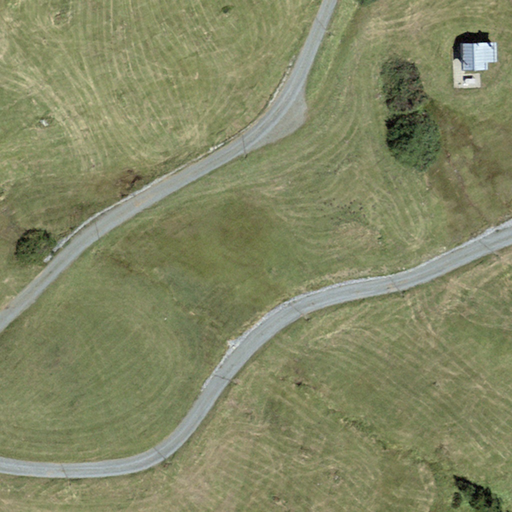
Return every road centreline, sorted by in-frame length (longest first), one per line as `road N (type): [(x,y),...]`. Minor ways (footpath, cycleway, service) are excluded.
road 1 (track): [(511,232),(410,286),(265,324),(180,436),(119,468),(0,465)]
road 2 (track): [(0,325),(83,230),(246,150),(292,110),(329,0)]
